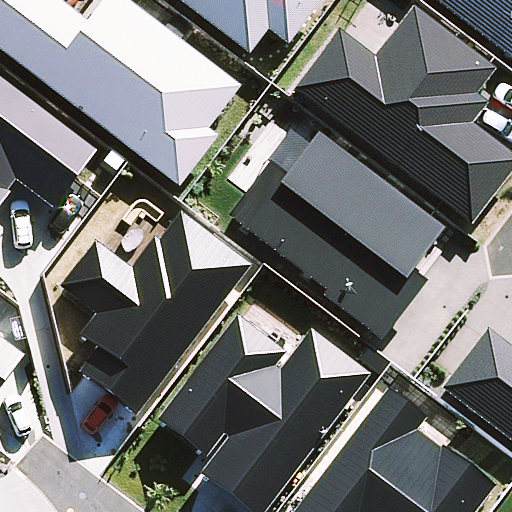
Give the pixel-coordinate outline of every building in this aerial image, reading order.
[(207,132),(240,90),(121,0),(105,0),(87,25),(54,0),(0,0),(0,55),(179,191),(217,139),(207,132)] [(172,0),(247,57),(265,33),(283,49),(322,0),(172,0)] [(511,0),(429,0),(511,63),(511,0)] [(337,34),(294,90),(471,224),(511,169),(511,159),(468,126),(484,104),(473,96),(490,72),(408,10),(371,59),(337,34)] [(15,185),(52,212),(98,152),(0,79),(0,210),(10,197),(7,194),(15,185)] [(288,134),(224,219),(322,292),(319,296),(380,342),(423,286),(408,275),(442,231),(314,135),(305,147),(288,134)] [(130,271),(95,244),(59,291),(95,317),(79,337),(96,352),(77,376),(137,420),(250,268),(179,214),(158,243),(154,241),(130,271)] [(226,441),(201,475),(246,511),(268,511),(371,377),(310,331),(279,372),(275,369),(285,356),(237,319),(156,423),(205,461),(223,438),(226,441)] [(511,350),(483,329),(438,389),(511,445),(511,350)] [(0,392),(24,359),(0,341),(0,392)] [(477,511),(495,488),(440,446),(438,450),(417,434),(427,420),(387,391),(294,511),(477,511)]
